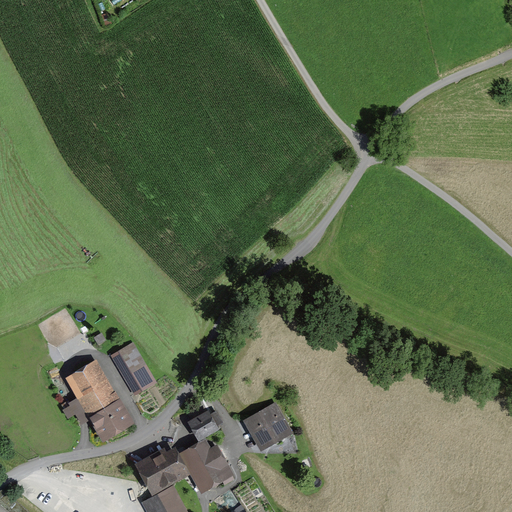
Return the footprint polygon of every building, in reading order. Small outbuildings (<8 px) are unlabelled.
[(112,355),(135,394),(155,383),(132,344),(112,355)] [(95,416),(106,435),(126,422),(93,365),(74,376),(77,385),(83,395),(70,403),(69,401),(62,405),(69,417),(76,413),(82,423),(95,416)] [(250,421),(262,443),(286,430),(273,408),(250,421)] [(194,424),(200,435),(222,422),(216,411),(194,424)] [(233,479),(229,473),(230,472),(216,447),(209,451),(204,443),(186,453),(205,486),(222,477),(226,483),(233,479)] [(163,454),(141,466),(152,488),(185,471),(176,454),(166,459),(163,454)] [(254,483),(257,481),(253,476),(237,490),(245,500),(258,489),(254,483)] [(184,511),(171,487),(151,498),(158,511),(184,511)]
